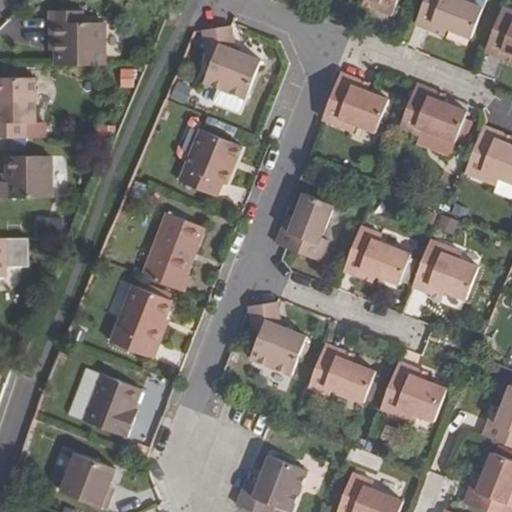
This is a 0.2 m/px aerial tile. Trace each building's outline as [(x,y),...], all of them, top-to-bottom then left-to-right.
[(365,0),(364,4),(377,10),(380,2),(373,0),(365,0)] [(373,0),(380,2),(377,10),(392,15),(398,0),(373,0)] [(472,38),(484,8),(486,0),(426,0),(417,25),(431,31),(434,23),(448,29),(472,38)] [(511,11),(503,9),(486,52),(501,57),(504,51),(511,54),(511,11)] [(106,23),(85,23),(84,11),(50,11),(49,42),(56,42),(56,51),(56,66),(106,65),(106,23)] [(448,29),(434,23),(431,31),(445,36),(448,29)] [(205,83),(246,100),(262,61),(236,51),(232,26),(223,28),(203,31),(209,72),(205,83)] [(511,54),(504,51),(501,57),(511,61),(511,54)] [(341,119),(377,133),(390,100),(369,92),(354,86),(356,79),(342,73),(323,120),(338,126),(341,119)] [(27,123),(37,123),(36,78),(0,78),(0,138),(27,138),(27,123)] [(371,85),(356,79),(354,86),(369,92),(371,85)] [(444,103),(429,97),(432,90),(418,85),(401,129),(416,135),(420,137),(423,129),(456,143),(463,145),(473,121),(466,119),(468,112),(444,103)] [(446,96),(432,90),(429,97),(444,103),(446,96)] [(484,172),(511,183),(511,145),(497,139),(500,132),(484,126),(466,173),(481,180),(484,172)] [(420,137),(416,135),(413,141),(451,156),(456,143),(423,129),(420,137)] [(237,161),(243,146),(201,130),(181,182),(218,197),(223,183),(233,158),(237,161)] [(511,143),(511,137),(500,132),(497,139),(511,145),(511,143)] [(0,197),(52,198),(52,156),(7,157),(8,182),(0,181),(0,197)] [(228,184),(237,161),(233,158),(223,183),(228,184)] [(320,244),(335,206),(304,194),(296,218),(290,233),(281,229),(275,244),(287,248),(320,263),(327,247),(320,244)] [(143,276),(186,293),(192,278),(189,277),(208,229),(167,213),(143,276)] [(286,214),(281,229),(290,233),(296,218),(286,214)] [(439,215),(436,229),(453,233),(456,218),(439,215)] [(377,275),(401,285),(412,254),(375,240),(378,233),(362,227),(345,271),(359,277),(362,270),(377,275)] [(446,292),(467,301),(480,267),(444,253),(447,247),(432,241),(413,287),(428,293),(431,287),(446,292)] [(22,246),(6,246),(6,275),(22,275),(22,246)] [(377,275),(362,270),(359,277),(374,282),(377,275)] [(173,301),(135,286),(112,343),(154,360),(160,344),(157,343),(173,301)] [(431,287),(428,293),(444,299),(446,292),(431,287)] [(251,359),(293,376),(308,337),(281,326),(279,303),(251,307),(256,346),(251,359)] [(326,387),(365,403),(377,372),(353,362),(339,357),(341,350),(327,345),(309,389),(324,395),(326,387)] [(355,356),(341,350),(339,357),(353,362),(355,356)] [(400,409),(435,423),(449,390),(427,381),(413,375),(415,368),(400,362),(382,409),(397,415),(400,409)] [(430,374),(415,368),(413,375),(427,381),(430,374)] [(135,419),(132,417),(142,390),(102,375),(84,421),(128,439),(135,419)] [(489,421),(484,436),(511,447),(511,385),(502,410),(496,424),(489,421)] [(495,408),(489,421),(496,424),(502,410),(495,408)] [(119,465),(79,449),(64,488),(109,505),(115,490),(110,489),(119,465)] [(471,489),(465,504),(484,511),(511,511),(511,460),(493,453),(483,478),(478,492),(471,489)] [(248,481),(238,506),(251,511),(273,511),(275,507),(289,511),(293,511),(309,472),(271,458),(260,485),(248,481)] [(354,475),(338,511),(400,511),(404,503),(366,488),(368,481),(354,475)] [(476,475),(471,489),(478,492),(483,478),(476,475)]
